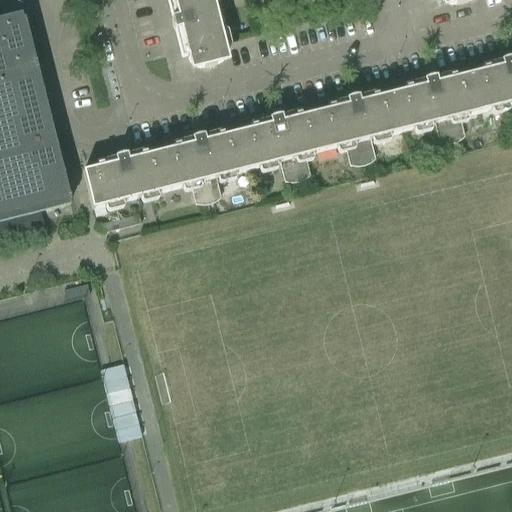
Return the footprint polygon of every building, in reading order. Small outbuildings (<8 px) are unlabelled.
[(224,47),(214,6),(212,0),(171,0),(176,18),(170,20),(171,21),(171,23),(171,24),(171,25),(172,28),(173,30),(173,31),(174,32),(179,30),(186,56),(188,63),(191,67),(195,70),(200,70),(216,66),(218,66),(222,63),(225,59),(225,53),(224,47)] [(0,238),(43,228),(40,216),(69,209),(68,204),(69,204),(23,20),(22,21),(20,16),(0,20),(0,238)] [(511,60),(508,60),(505,60),(503,61),(501,62),(499,63),(501,68),(469,76),(479,114),(511,106),(511,60)] [(479,114),(469,76),(436,85),(435,79),(434,79),(430,79),(428,80),(426,80),(424,82),(423,82),(424,88),(392,96),(402,134),(433,126),(436,136),(461,130),(458,120),(479,114)] [(402,134),(392,96),(359,104),(357,98),(356,99),(354,99),(352,99),(349,100),(346,101),(345,101),(347,107),(314,115),(324,153),(344,148),(346,159),(372,152),(369,142),(402,134)] [(324,153),(314,115),(282,123),(280,118),(279,118),(277,118),(274,118),(271,119),(269,120),(268,121),(270,126),(238,134),(248,172),(279,165),(281,175),(306,169),(304,158),(324,153)] [(248,172),(238,134),(204,143),(203,137),(202,137),(199,137),(196,138),(194,139),(192,140),(191,140),(192,146),(160,154),(170,192),(189,187),(192,197),(217,191),(215,181),(248,172)] [(170,192),(160,154),(127,162),(126,156),(125,157),(124,156),(121,157),(119,157),(117,158),(115,159),(114,159),(115,165),(82,174),(91,211),(170,192)] [(140,225),(138,217),(95,227),(98,236),(140,225)] [(112,369),(100,373),(118,446),(131,443),(141,441),(123,367),(112,369)]
